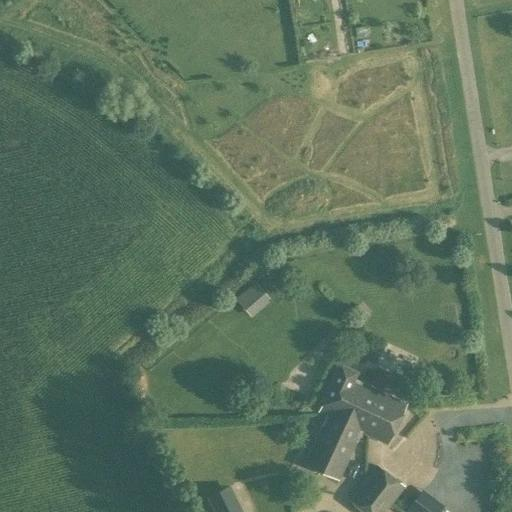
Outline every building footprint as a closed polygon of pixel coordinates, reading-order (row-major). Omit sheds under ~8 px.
[(253,316),(273,298),(257,280),(237,298),(253,316)] [(386,444),(405,403),(352,379),(355,372),(339,365),(318,412),(329,418),(327,423),(324,422),(304,465),(338,480),(360,432),(386,444)] [(381,511),(400,488),(375,466),(349,502),(361,511),(381,511)] [(408,511),(441,511),(447,504),(422,487),(407,510),(408,511)] [(238,511),(232,499),(213,509),(214,511),(238,511)]
